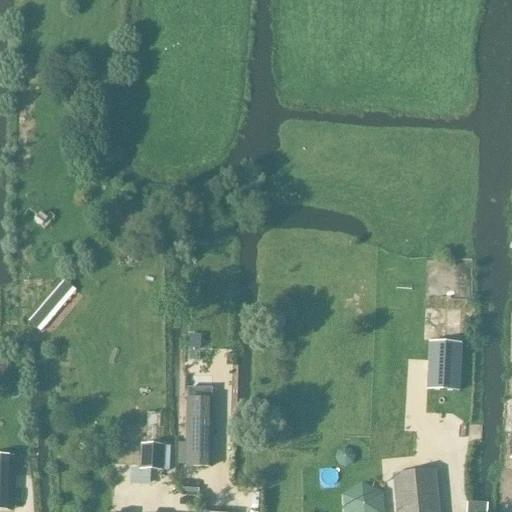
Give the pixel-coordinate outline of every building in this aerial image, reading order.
[(41,308),(41,307),(41,303),(39,299),(38,295),(35,291),(28,286),(23,285),(19,284),(10,286),(3,290),(0,293),(0,320),(1,322),(4,326),(8,328),(13,330),(17,330),(21,330),(26,329),(33,325),(37,321),(39,317),(41,312),(41,308)] [(426,341),(423,389),(456,390),(458,342),(426,341)] [(185,400),(184,470),(213,470),(214,401),(185,400)] [(129,465),(128,487),(152,488),(152,472),(169,472),(170,448),(164,447),(164,446),(141,445),(140,466),(129,465)] [(0,511),(12,511),(14,457),(0,456),(0,511)] [(392,476),(395,511),(438,511),(434,472),(392,476)] [(342,511),(384,511),(383,494),(362,484),(342,496),(342,511)]
